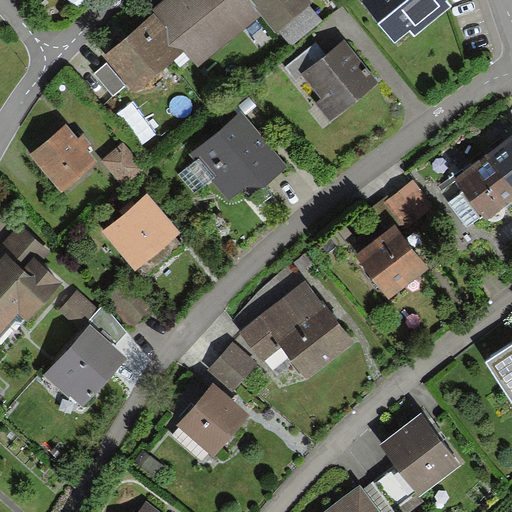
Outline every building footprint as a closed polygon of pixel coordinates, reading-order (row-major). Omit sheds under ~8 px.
[(151,0),(95,45),(125,83),(179,40),(196,62),(258,12),(272,29),(308,0),(151,0)] [(366,0),(396,38),(410,26),(415,32),(452,3),(449,0),(366,0)] [(301,72),(322,97),(317,101),(331,120),(380,81),(345,38),(325,54),(301,72)] [(301,72),(325,54),(316,43),(285,66),(294,77),(301,72)] [(242,109),(188,151),(229,197),(250,182),(265,181),(288,163),(242,109)] [(63,120),(29,151),(61,187),(96,157),(63,120)] [(511,129),(447,178),(482,225),(511,202),(511,129)] [(147,190),(104,226),(137,266),(180,230),(147,190)] [(383,216),(346,247),(380,287),(417,256),(383,216)] [(28,227),(0,261),(0,340),(67,259),(28,227)] [(304,282),(242,332),(265,359),(280,347),(307,379),(353,341),(304,282)] [(96,304),(42,369),(83,402),(137,338),(96,304)] [(511,330),(483,347),(509,393),(511,391),(511,330)] [(233,341),(209,368),(233,390),(257,363),(233,341)] [(216,382),(178,424),(212,454),(250,413),(216,382)] [(414,401),(373,433),(413,486),(455,455),(414,401)] [(380,511),(354,479),(312,511),(380,511)] [(163,511),(142,499),(134,511),(163,511)]
